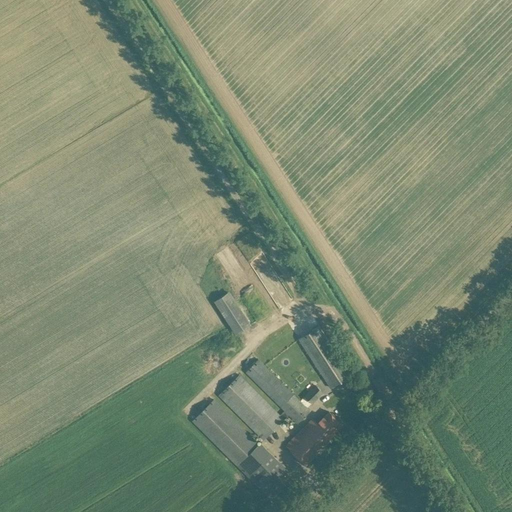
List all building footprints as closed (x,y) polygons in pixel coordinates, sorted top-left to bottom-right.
[(211,300),(233,334),(249,324),(227,290),(211,300)] [(351,374),(345,366),(319,325),(299,339),(331,387),(351,374)] [(297,423),(310,411),(258,359),(245,372),(284,410),(279,415),(239,375),(218,395),(263,440),(289,415),(297,423)] [(304,396),(312,404),(323,393),(323,392),(315,385),(304,396)] [(260,442),(258,444),(214,399),(193,420),(237,465),(271,499),(283,486),(278,481),(288,470),(260,442)] [(342,424),(335,417),(329,412),(317,423),(312,418),(286,445),(306,465),(331,440),(328,438),(342,424)]
